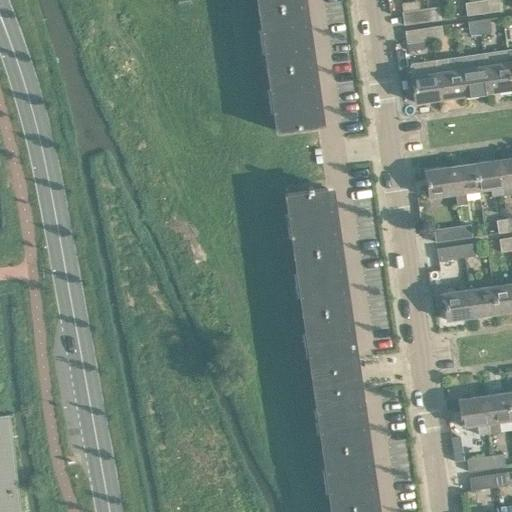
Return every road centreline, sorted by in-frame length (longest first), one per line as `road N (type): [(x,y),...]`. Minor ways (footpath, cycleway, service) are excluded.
road 1 (residential): [(439,511),(369,0)]
road 2 (secondary): [(107,511),(47,180),(0,14)]
